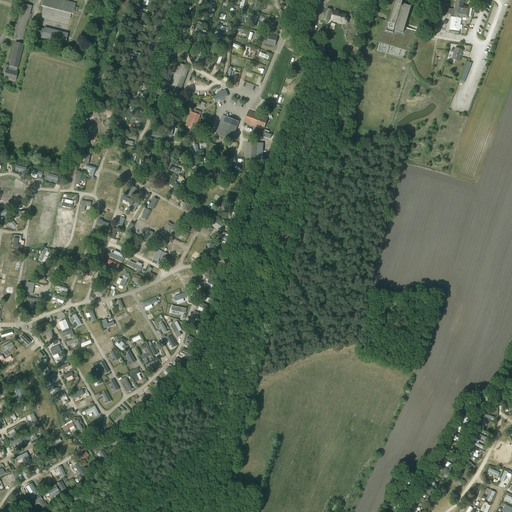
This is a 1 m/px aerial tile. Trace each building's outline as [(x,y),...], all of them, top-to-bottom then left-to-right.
[(73,14),(76,3),(62,0),(42,0),(41,6),(43,7),(42,12),(51,14),(52,9),(62,11),(61,17),(70,19),(71,14),(73,14)] [(382,20),(376,40),(409,50),(415,31),(405,27),(405,25),(411,7),(404,5),(403,7),(401,6),(402,2),(396,0),(394,0),(390,17),(388,22),(385,21),(382,20)] [(464,0),(463,0),(453,0),(454,1),(455,1),(454,10),(448,9),(447,14),(451,14),(450,16),(450,17),(451,17),(448,33),(458,35),(459,29),(462,30),(462,25),(460,25),(461,18),(468,19),(469,16),(471,16),(471,14),(469,14),(470,7),(463,6),(464,0)] [(22,40),(31,6),(22,4),(21,7),(20,7),(19,11),(20,12),(17,25),(16,24),(14,29),(16,29),(13,37),(22,40)] [(261,10),(271,15),(273,11),(263,6),(261,10)] [(325,15),(323,20),(329,21),(329,19),(332,19),(332,20),(336,21),(336,22),(340,23),(340,22),(345,23),(347,18),(344,17),(345,15),(334,12),(334,13),(331,12),(331,11),(327,10),(326,15),(325,15)] [(68,34),(44,27),(43,29),(40,28),(38,35),(42,36),(41,37),(65,44),(68,34)] [(262,33),(260,42),(275,46),(277,36),(262,33)] [(440,46),(440,38),(420,37),(419,45),(440,46)] [(16,72),(23,44),(15,42),(9,66),(10,66),(9,70),(5,69),(3,77),(15,81),(17,72),(16,72)] [(246,46),(243,56),(246,57),(248,51),(250,52),(251,48),(246,46)] [(463,50),(455,48),(454,50),(452,49),(451,52),(454,53),(452,59),(459,62),(463,50)] [(204,54),(200,64),(204,66),(206,60),(210,61),(211,57),(204,54)] [(166,57),(163,66),(166,67),(168,63),(172,64),(173,59),(166,57)] [(177,90),(186,65),(176,61),(167,86),(177,90)] [(472,63),(467,61),(459,82),(464,84),(472,63)] [(234,72),(231,85),(237,87),(241,74),(234,72)] [(217,95),(213,97),(215,101),(228,96),(226,90),(216,94),(217,95)] [(104,109),(103,116),(106,116),(106,118),(112,119),(112,116),(113,110),(104,109)] [(191,112),(185,125),(194,129),(201,112),(195,110),(194,113),(191,112)] [(249,111),(245,122),(263,130),(268,118),(249,111)] [(216,133),(215,134),(230,140),(237,121),(222,115),(216,133)] [(130,119),(129,123),(133,124),(136,121),(139,122),(140,121),(141,122),(142,118),(131,116),(130,119)] [(84,141),(83,144),(87,145),(87,144),(92,145),(93,142),(93,140),(85,137),(83,141),(84,141)] [(252,141),(243,140),(243,156),(252,156),(252,141)] [(209,144),(208,156),(215,156),(216,154),(217,145),(209,144)] [(198,145),(193,145),(194,156),(204,155),(203,150),(198,151),(198,145)] [(141,160),(140,167),(147,168),(149,161),(141,160)] [(86,165),(85,169),(91,171),(89,175),(93,177),(96,168),(86,165)] [(135,171),(130,177),(134,181),(139,175),(135,171)] [(175,175),(170,184),(173,186),(172,188),(177,191),(180,186),(175,183),(178,177),(175,175)] [(184,189),(183,193),(191,195),(194,184),(190,183),(188,190),(184,189)] [(17,186),(15,190),(24,195),(26,192),(17,186)] [(132,186),(128,196),(132,198),(136,188),(132,186)] [(194,193),(192,197),(199,202),(207,190),(203,187),(198,195),(194,193)] [(173,190),(171,194),(181,201),(183,197),(173,190)] [(142,200),(140,203),(143,205),(148,196),(145,194),(142,200)] [(125,196),(123,200),(130,204),(130,205),(132,205),(134,201),(125,196)] [(149,203),(148,206),(152,209),(157,199),(154,198),(150,204),(149,203)] [(82,201),(80,212),(84,212),(85,206),(90,207),(91,202),(82,201)] [(191,201),(186,209),(189,211),(194,203),(191,201)] [(135,202),(130,211),(133,213),(138,206),(139,206),(140,205),(135,202)] [(159,204),(158,206),(156,204),(154,209),(159,212),(162,205),(159,204)] [(145,210),(141,218),(145,219),(150,210),(145,208),(144,209),(145,210)] [(165,214),(164,217),(165,218),(168,220),(173,210),(170,208),(166,215),(165,214)] [(154,223),(159,226),(163,217),(158,215),(154,223)] [(10,217),(4,221),(7,225),(9,224),(13,228),(16,225),(10,217)] [(121,217),(117,227),(121,229),(125,218),(121,217)] [(98,220),(97,224),(108,228),(109,224),(100,221),(100,219),(99,219),(98,220)] [(216,219),(212,225),(221,231),(225,225),(216,219)] [(167,224),(163,230),(169,233),(171,229),(172,230),(173,228),(175,226),(168,222),(167,224)] [(126,230),(125,232),(129,234),(134,224),(130,223),(127,230),(126,230)] [(58,224),(56,236),(64,238),(65,232),(61,231),(62,225),(58,224)] [(179,227),(174,236),(178,238),(181,233),(185,235),(187,231),(179,227)] [(145,238),(145,240),(149,242),(153,232),(150,231),(146,239),(145,238)] [(158,236),(154,243),(159,245),(160,243),(161,243),(163,238),(158,236)] [(14,238),(12,248),(21,250),(22,245),(17,244),(18,238),(14,238)] [(76,249),(84,252),(87,244),(79,241),(76,249)] [(45,248),(39,260),(42,262),(47,251),(48,249),(45,248)] [(157,249),(153,260),(158,262),(162,251),(157,249)] [(89,250),(88,253),(95,256),(93,259),(97,261),(100,253),(89,250)] [(111,252),(109,256),(122,263),(124,259),(111,252)] [(109,259),(107,263),(118,269),(120,265),(109,259)] [(129,261),(127,265),(140,271),(142,267),(129,261)] [(146,270),(145,274),(154,279),(156,276),(150,272),(152,269),(149,267),(147,271),(146,270)] [(183,271),(176,274),(178,282),(186,279),(183,271)] [(82,272),(81,275),(91,280),(93,276),(82,272)] [(122,279),(119,285),(124,287),(129,275),(125,274),(123,279),(122,279)] [(134,274),(131,280),(136,282),(136,283),(139,284),(142,277),(134,274)] [(104,279),(101,285),(109,288),(112,282),(104,279)] [(26,282),(24,292),(32,294),(35,284),(26,282)] [(96,286),(94,290),(105,295),(107,291),(96,286)] [(188,291),(174,296),(176,300),(189,295),(188,291)] [(54,295),(52,300),(63,304),(65,299),(54,295)] [(155,297),(143,303),(145,307),(157,301),(155,297)] [(29,298),(28,303),(33,303),(33,309),(38,310),(39,299),(29,298)] [(201,302),(199,306),(209,311),(211,307),(201,302)] [(98,309),(95,310),(98,321),(108,317),(106,310),(102,312),(104,315),(102,316),(101,315),(100,316),(98,309)] [(125,310),(115,315),(117,318),(127,313),(125,310)] [(194,311),(192,315),(202,320),(204,316),(194,311)] [(73,316),(72,317),(78,326),(82,324),(76,315),(75,315),(73,316)] [(122,324),(130,321),(127,315),(119,319),(122,324)] [(66,319),(58,323),(62,331),(69,328),(66,319)] [(103,320),(100,321),(102,326),(103,325),(104,329),(114,325),(113,321),(105,324),(103,320)] [(162,323),(159,325),(164,333),(167,332),(162,323)] [(174,323),(170,325),(177,337),(181,335),(174,323)] [(194,324),(192,328),(202,333),(204,328),(194,324)] [(143,340),(149,337),(145,328),(139,331),(143,340)] [(51,329),(41,333),(42,337),(48,335),(49,338),(54,336),(51,329)] [(72,329),(62,334),(63,337),(70,334),(71,338),(75,336),(72,329)] [(22,334),(19,337),(28,345),(30,342),(22,334)] [(117,341),(114,344),(123,351),(127,346),(120,340),(122,339),(119,336),(117,338),(117,339),(116,340),(117,341)] [(171,336),(167,338),(172,348),(176,346),(171,336)] [(188,336),(186,340),(196,344),(198,340),(188,336)] [(166,351),(169,350),(163,339),(161,341),(166,351)] [(12,342),(2,347),(4,351),(13,345),(12,342)] [(153,344),(150,345),(154,355),(158,354),(153,344)] [(58,345),(50,349),(53,356),(62,352),(58,345)] [(146,354),(140,356),(142,360),(143,359),(145,363),(148,361),(146,358),(152,355),(150,351),(149,352),(147,347),(143,349),(146,354)] [(34,351),(39,358),(42,355),(38,349),(34,351)] [(113,349),(110,351),(115,361),(119,359),(113,349)] [(183,349),(181,353),(190,358),(192,354),(183,349)] [(130,352),(126,354),(132,364),(135,362),(130,352)] [(2,356),(0,356),(0,359),(3,364),(11,359),(9,356),(4,359),(2,356)] [(103,362),(100,364),(106,374),(109,372),(103,362)] [(12,364),(2,371),(4,374),(14,367),(12,364)] [(168,367),(165,371),(173,378),(176,375),(168,367)] [(138,369),(131,373),(136,382),(140,380),(136,374),(140,373),(138,369)] [(96,373),(93,375),(98,385),(102,383),(96,373)] [(163,373),(161,376),(168,382),(170,380),(163,373)] [(53,375),(43,379),(45,383),(54,379),(53,376),(53,375)] [(125,378),(120,380),(127,392),(131,389),(125,378)] [(113,379),(110,381),(115,391),(119,389),(113,379)] [(158,382),(155,384),(163,392),(166,390),(158,382)] [(21,383),(13,387),(16,394),(14,395),(17,400),(26,396),(21,383)] [(56,384),(47,388),(48,392),(58,387),(57,384),(56,384)] [(149,388),(145,391),(154,401),(157,398),(149,388)] [(106,391),(102,393),(107,403),(111,401),(106,391)] [(134,402),(130,405),(138,413),(145,406),(142,403),(138,406),(134,402)] [(6,403),(0,406),(0,408),(1,411),(5,409),(6,411),(9,410),(9,409),(12,407),(11,405),(8,407),(6,403)] [(95,406),(86,411),(88,415),(93,412),(95,416),(99,414),(95,406)] [(72,409),(61,415),(63,419),(73,413),(72,409)] [(33,413),(29,415),(35,426),(38,424),(33,413)] [(126,416),(117,424),(121,428),(130,419),(126,416)] [(78,420),(74,422),(80,432),(83,430),(78,420)] [(72,422),(63,428),(66,434),(75,428),(74,426),(74,425),(72,422)] [(16,431),(6,437),(8,440),(18,435),(16,431)] [(33,431),(23,436),(27,443),(31,441),(29,437),(34,434),(33,431)] [(118,434),(109,441),(111,445),(121,438),(118,434)] [(20,437),(9,443),(11,446),(22,441),(20,437)] [(45,450),(35,455),(37,459),(47,454),(45,450)] [(103,451),(100,453),(106,463),(110,460),(103,451)] [(26,452),(16,457),(18,461),(25,457),(27,462),(31,460),(26,452)] [(86,452),(77,458),(83,466),(87,464),(83,459),(88,455),(86,452)] [(53,455),(43,461),(46,465),(55,459),(53,455)] [(466,460),(464,463),(472,470),(475,468),(466,460)] [(78,464),(74,466),(81,476),(85,473),(78,464)] [(442,466),(439,469),(445,474),(446,476),(449,473),(442,466)] [(464,467),(459,476),(462,478),(467,469),(464,467)] [(490,468),(488,471),(498,476),(500,473),(490,468)] [(19,470),(12,473),(16,482),(20,480),(18,476),(21,474),(19,470)] [(61,482),(57,484),(63,494),(67,491),(61,482)] [(32,483),(28,485),(34,495),(37,493),(32,483)] [(56,487),(47,492),(50,495),(55,492),(58,490),(56,487)] [(416,494),(414,497),(423,503),(425,500),(416,494)] [(22,496),(12,499),(13,504),(18,503),(19,507),(27,505),(26,502),(24,502),(22,496)] [(40,496),(29,503),(32,507),(38,503),(40,506),(41,506),(44,504),(42,501),(43,500),(40,496)]
